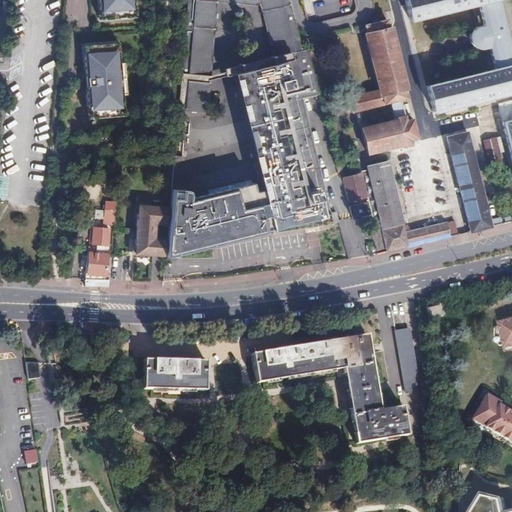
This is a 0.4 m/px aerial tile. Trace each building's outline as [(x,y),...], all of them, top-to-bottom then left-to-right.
[(97,0),(98,9),(106,8),(106,18),(130,17),(129,7),(133,6),(132,0),(97,0)] [(184,0),(175,107),(202,109),(211,0),(254,0),(266,52),(273,50),(275,57),(226,68),(251,182),(189,197),(188,189),(186,188),(185,187),(169,188),(165,254),(173,252),(265,228),(323,214),(315,187),(303,189),(282,96),(305,91),(309,91),(299,45),(294,45),(283,0),(184,0)] [(511,58),(505,29),(497,0),(403,0),(404,4),(408,18),(481,0),(485,0),(491,20),(488,20),(485,21),(483,22),(481,24),(479,26),(478,28),(477,31),(470,33),(473,43),(480,42),(482,43),(484,45),(486,46),(489,47),(492,47),(494,47),(497,46),(502,65),(424,84),(428,97),(431,110),(493,95),(499,118),(498,119),(511,172),(511,58)] [(106,18),(106,8),(98,9),(99,19),(106,18)] [(377,91),(345,99),(349,116),(390,106),(392,115),(351,125),(357,151),(409,139),(408,134),(414,132),(410,115),(403,116),(401,110),(400,103),(406,101),(385,18),(360,24),(377,91)] [(112,42),(89,44),(90,54),(82,54),(86,107),(94,107),(95,117),(118,115),(117,105),(122,105),(121,94),(118,63),(118,52),(113,52),(112,42)] [(90,54),(89,44),(82,44),(82,54),(90,54)] [(95,117),(94,107),(86,107),(87,118),(95,117)] [(467,231),(490,226),(466,130),(445,135),(467,231)] [(491,133),(478,136),(485,168),(498,165),(491,133)] [(370,170),(363,172),(376,227),(383,226),(384,229),(405,224),(390,161),(379,163),(369,166),(370,170)] [(361,173),(344,177),(350,202),(367,197),(361,173)] [(102,208),(113,209),(113,202),(113,198),(103,198),(102,208)] [(158,253),(162,253),(163,237),(153,236),(155,220),(164,221),(166,205),(135,202),(131,251),(158,253)] [(368,214),(366,204),(353,207),(355,217),(368,214)] [(101,221),(112,222),(113,209),(102,208),(101,221)] [(339,222),(336,211),(330,213),(332,224),(339,222)] [(446,221),(450,235),(457,233),(454,219),(446,221)] [(380,231),(385,251),(450,235),(446,221),(446,220),(412,229),(410,223),(380,231)] [(93,227),(92,243),(106,244),(107,229),(93,227)] [(85,253),(82,278),(102,278),(107,278),(109,254),(103,254),(92,253),(85,253)] [(421,312),(423,322),(441,318),(438,308),(421,312)] [(511,319),(494,325),(500,352),(511,350),(511,319)] [(375,413),(346,419),(351,450),(417,439),(414,424),(416,392),(404,332),(391,334),(403,394),(401,409),(375,413)] [(252,385),(338,372),(367,368),(362,337),(248,356),(252,385)] [(139,362),(137,392),(199,395),(201,365),(139,362)] [(35,363),(23,364),(25,381),(37,379),(35,363)] [(367,368),(338,372),(346,419),(375,413),(367,368)] [(511,411),(482,394),(466,422),(511,449),(511,411)] [(34,450),(24,451),(26,465),(36,463),(34,450)] [(481,507),(482,476),(467,475),(466,506),(481,507)]
